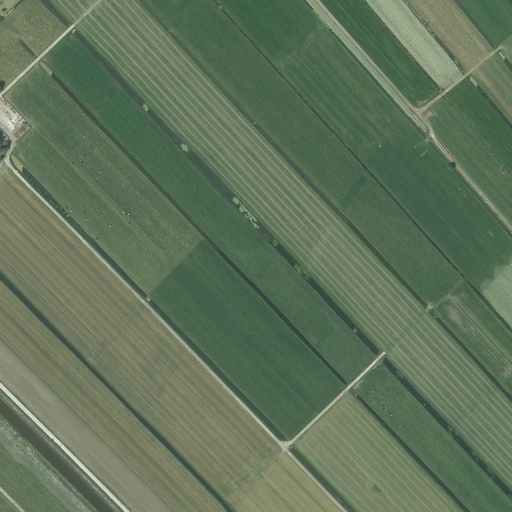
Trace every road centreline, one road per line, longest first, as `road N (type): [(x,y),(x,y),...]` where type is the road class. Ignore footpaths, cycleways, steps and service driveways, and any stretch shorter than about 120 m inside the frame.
road 1 (track): [(0,126),(12,143),(5,157),(12,170),(343,511)]
road 2 (track): [(317,0),(511,229)]
road 3 (track): [(0,95),(100,0)]
